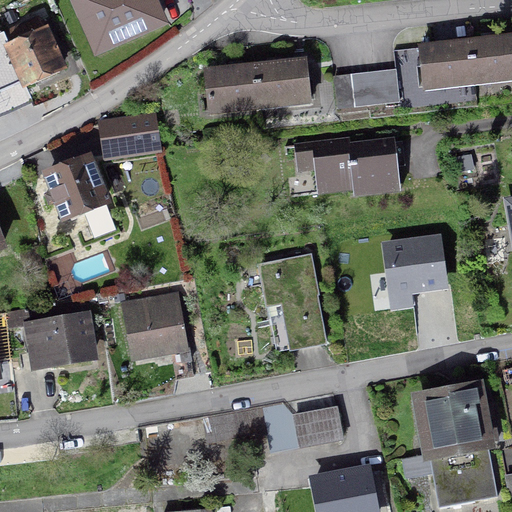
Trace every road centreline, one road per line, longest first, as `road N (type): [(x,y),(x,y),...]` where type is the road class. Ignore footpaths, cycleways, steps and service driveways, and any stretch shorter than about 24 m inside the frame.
road 1 (residential): [(511,343),(0,434)]
road 2 (residential): [(0,156),(140,76),(243,0)]
road 3 (residential): [(511,6),(325,24),(284,18),(256,0)]
